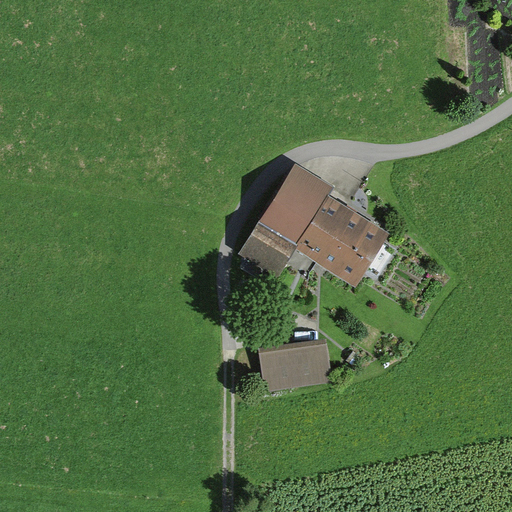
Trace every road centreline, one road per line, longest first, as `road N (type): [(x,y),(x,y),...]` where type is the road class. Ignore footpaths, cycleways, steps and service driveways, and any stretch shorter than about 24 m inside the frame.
road 1 (track): [(229,511),(221,275),(245,211),(269,179),(294,160),(326,154)]
road 2 (residential): [(326,154),(419,148),(511,105)]
